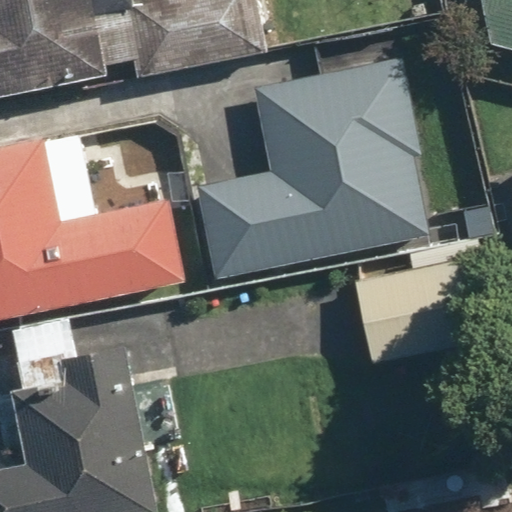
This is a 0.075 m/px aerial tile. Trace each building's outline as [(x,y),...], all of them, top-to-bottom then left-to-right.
[(267,0),(100,0),(91,2),(90,0),(0,0),(0,91),(105,69),(275,33),(267,0)] [(401,0),(293,0),(301,29),(403,5),(401,0)] [(511,47),(511,0),(474,0),(467,38),(511,47)] [(186,104),(204,184),(225,278),(434,231),(416,149),(427,147),(406,55),(186,104)] [(81,130),(0,145),(0,314),(185,279),(168,192),(96,206),(81,130)] [(493,249),(361,274),(378,360),(509,334),(493,249)] [(0,462),(0,511),(155,511),(160,511),(129,343),(78,352),(72,315),(0,328),(0,413),(9,461),(0,462)] [(511,511),(511,499),(479,505),(478,495),(394,508),(394,511),(511,511)]
